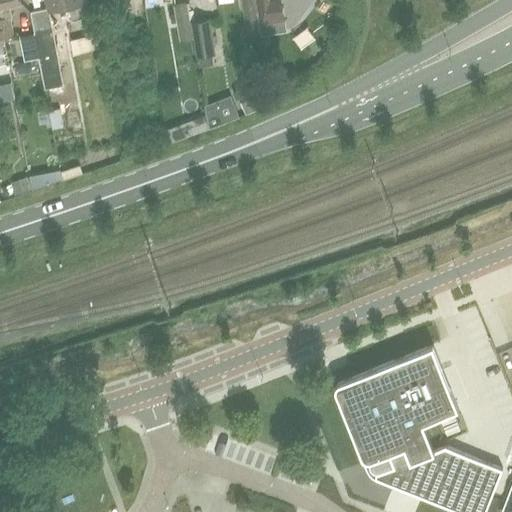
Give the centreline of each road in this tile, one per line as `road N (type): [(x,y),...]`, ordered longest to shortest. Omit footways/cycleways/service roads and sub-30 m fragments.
road 1 (primary): [(0,232),(217,157),(422,65)]
road 2 (tertiary): [(145,396),(511,251)]
road 3 (residential): [(324,511),(169,450)]
road 4 (tertiary): [(0,439),(145,396)]
